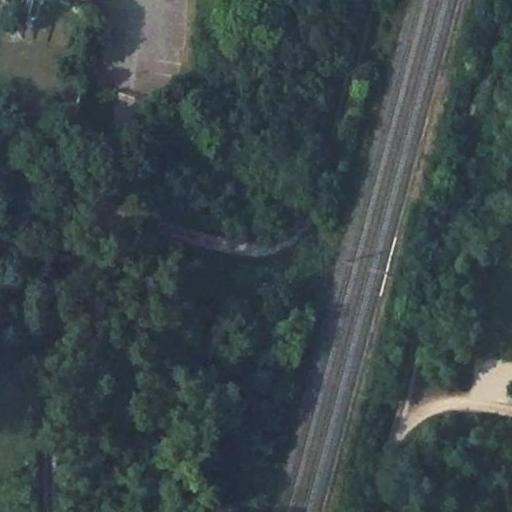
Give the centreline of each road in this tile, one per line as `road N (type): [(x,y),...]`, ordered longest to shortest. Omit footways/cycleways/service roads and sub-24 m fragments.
road 1 (track): [(371,0),(326,173),(305,219),(278,245),(243,249),(161,227),(92,274)]
road 2 (track): [(395,429),(501,0)]
road 3 (residential): [(92,274),(66,344),(52,439),(52,511)]
road 4 (track): [(511,417),(452,407),(395,429),(376,511)]
road 5 (track): [(161,227),(126,207),(116,149),(127,75)]
